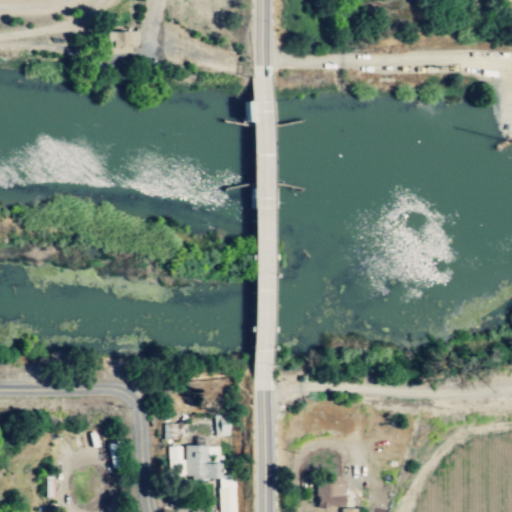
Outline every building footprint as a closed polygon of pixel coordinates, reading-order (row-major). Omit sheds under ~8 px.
[(102,33),(102,54),(135,54),(135,33),(102,33)] [(212,436),(226,436),(225,416),(212,416),(212,436)] [(118,467),(118,442),(107,442),(107,467),(118,467)] [(217,479),(217,445),(181,445),(181,479),(217,479)] [(313,508),(336,508),(336,483),(313,483),(313,508)] [(232,511),(232,488),(216,488),(215,511),(232,511)]
